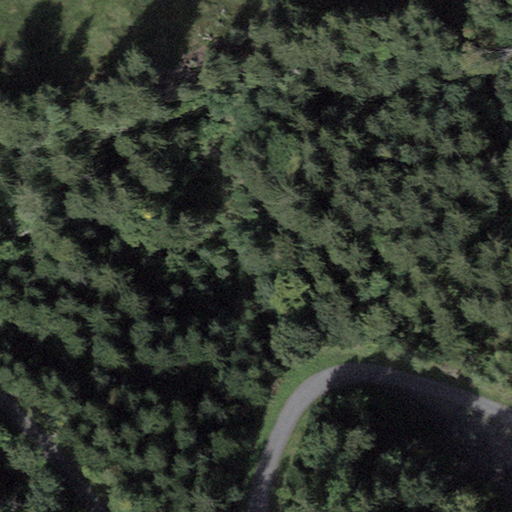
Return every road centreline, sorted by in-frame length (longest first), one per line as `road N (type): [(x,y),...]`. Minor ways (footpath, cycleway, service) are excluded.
road 1 (unclassified): [(511,417),(394,377),(340,374),(298,402),(258,511)]
road 2 (unclassified): [(98,511),(0,404)]
